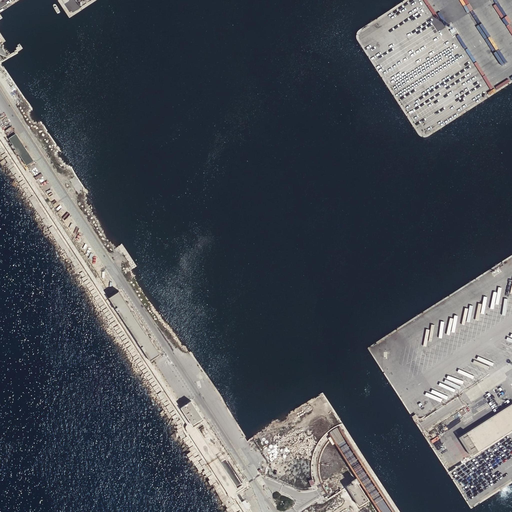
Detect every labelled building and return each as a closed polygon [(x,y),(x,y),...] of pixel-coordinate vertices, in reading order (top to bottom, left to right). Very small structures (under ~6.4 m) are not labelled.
[(380,63),(388,76),(395,71),(386,59),(380,63)] [(389,78),(397,90),(406,85),(398,72),(389,78)] [(412,100),(404,103),(407,109),(415,106),(412,100)] [(243,511),(247,511),(241,501),(180,408),(34,185),(28,176),(0,132),(0,139),(187,425),(185,427),(185,428),(186,430),(230,499),(232,500),(234,500),(235,500),(243,511)] [(27,166),(33,161),(17,136),(10,140),(11,142),(10,143),(15,152),(18,157),(20,155),(27,166)] [(36,171),(28,176),(34,185),(42,180),(36,171)] [(109,298),(150,361),(160,354),(119,292),(109,298)] [(247,488),(190,401),(180,408),(236,495),(239,493),(247,488)] [(511,430),(511,403),(463,435),(475,454),(511,430)] [(475,454),(463,435),(461,437),(473,456),(475,454)] [(353,482),(346,486),(359,506),(367,500),(356,483),(357,482),(355,479),(352,481),(353,482)]
